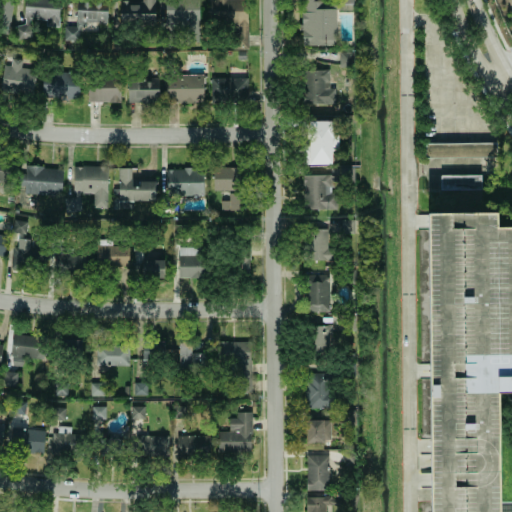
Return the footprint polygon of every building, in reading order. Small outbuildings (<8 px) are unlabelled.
[(58,27),(58,0),(25,0),(24,19),(45,20),(45,26),(58,27)] [(75,22),(107,22),(107,2),(76,0),(75,22)] [(119,0),(119,24),(154,25),(154,0),(119,0)] [(198,0),(164,0),(164,28),(198,29),(198,0)] [(208,0),(208,21),(229,21),(229,26),(232,26),(232,49),(246,49),(246,0),(208,0)] [(336,9),(316,8),(316,4),(302,4),(301,45),(335,45),(336,9)] [(63,39),(78,39),(77,27),(63,27),(63,39)] [(352,51),(338,52),(339,67),(353,67),(352,51)] [(4,65),(0,92),(32,97),(35,69),(4,65)] [(334,104),(334,88),(328,88),(328,69),(308,69),(308,104),(334,104)] [(43,100),(82,98),(81,72),(42,74),(43,100)] [(202,74),(166,75),(166,102),(203,102),(202,74)] [(120,102),(120,79),(87,78),(87,101),(120,102)] [(210,78),(210,101),(246,102),(246,79),(210,78)] [(158,102),(158,79),(127,80),(127,103),(158,102)] [(335,120),(307,121),(308,164),(332,164),(331,150),(335,150),(335,120)] [(495,142),(425,143),(425,157),(496,157),(495,142)] [(0,181),(7,183),(10,163),(0,161),(0,181)] [(62,168),(21,166),(20,193),(60,195),(62,168)] [(72,166),(73,197),(64,197),(65,211),(86,210),(86,195),(93,194),(93,207),(107,207),(106,166),(72,166)] [(335,209),(335,193),(330,193),(330,182),(353,182),(353,167),(339,166),(339,175),(302,175),(302,209),(335,209)] [(213,189),(237,190),(238,167),(213,167),(213,189)] [(154,180),(127,180),(127,168),(118,168),(117,201),(154,202),(154,180)] [(203,195),(202,168),(166,169),(167,196),(203,195)] [(481,189),(480,174),(439,175),(440,190),(481,189)] [(238,210),(238,194),(226,193),(226,210),(238,210)] [(424,214),(492,213),(492,229),(511,228),(511,392),(495,393),(496,511),(428,511),(428,494),(428,480),(428,463),(428,446),(427,375),(427,366),(424,214)] [(27,222),(13,219),(11,232),(25,234),(27,222)] [(334,260),(333,248),(327,248),(327,229),(308,229),(309,261),(334,260)] [(29,239),(17,239),(17,247),(11,247),(11,269),(50,269),(50,248),(29,248),(29,239)] [(128,244),(95,246),(96,266),(128,265),(128,244)] [(178,254),(198,255),(198,248),(178,247),(178,254)] [(74,254),(74,248),(68,248),(68,254),(53,254),(52,270),(87,272),(88,255),(74,254)] [(177,277),(205,278),(206,256),(178,256),(177,277)] [(164,260),(142,259),(141,277),(163,278),(164,260)] [(305,312),(329,311),(328,274),(304,275),(305,312)] [(329,325),(311,325),(311,355),(329,355),(329,325)] [(34,357),(33,334),(10,335),(11,365),(22,365),(22,358),(34,357)] [(164,342),(142,341),(141,360),(164,361),(164,342)] [(250,341),(217,342),(217,360),(229,360),(229,374),(234,374),(234,393),(250,393),(250,341)] [(128,366),(128,345),(90,344),(89,365),(128,366)] [(178,344),(178,367),(203,367),(204,353),(189,352),(190,344),(178,344)] [(16,385),(16,372),(3,372),(3,385),(16,385)] [(332,373),(305,372),(304,408),(331,408),(332,373)] [(103,383),(90,382),(89,395),(103,395),(103,383)] [(147,383),(133,382),(132,394),(147,395),(147,383)] [(13,413),(24,415),(26,402),(15,400),(13,413)] [(172,417),(185,418),(186,406),(172,405),(172,417)] [(91,418),(104,418),(105,407),(91,406),(91,418)] [(144,406),(130,406),(130,419),(144,419),(144,406)] [(64,408),(51,407),(51,419),(64,420),(64,408)] [(342,425),(356,424),(355,410),(342,411),(342,425)] [(323,443),(322,420),(305,420),(305,443),(323,443)] [(52,453),(85,454),(85,435),(70,434),(70,426),(53,426),(52,453)] [(43,429),(11,428),(10,451),(43,452),(43,429)] [(168,435),(136,434),(136,455),(168,456),(168,435)] [(328,455),(306,455),(306,490),(327,490),(328,455)] [(305,511),(324,511),(324,499),(306,500),(305,511)]
